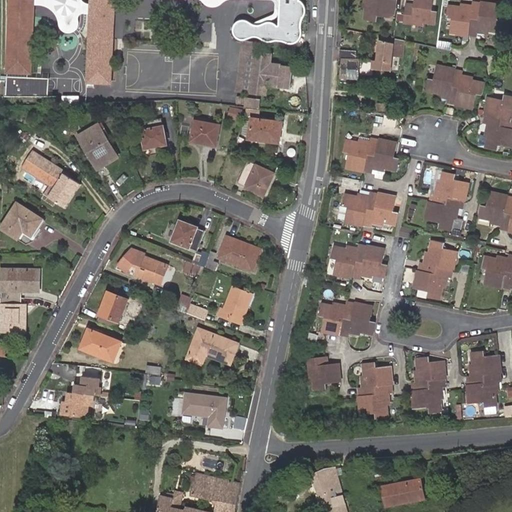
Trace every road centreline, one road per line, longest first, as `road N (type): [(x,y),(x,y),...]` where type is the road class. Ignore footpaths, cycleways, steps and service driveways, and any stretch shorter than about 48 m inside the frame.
road 1 (residential): [(302,234),(192,192),(138,201),(109,229),(0,430)]
road 2 (residential): [(511,436),(256,456)]
road 3 (tertiary): [(302,234),(316,164),(327,0)]
road 4 (tertiary): [(256,456),(302,234)]
